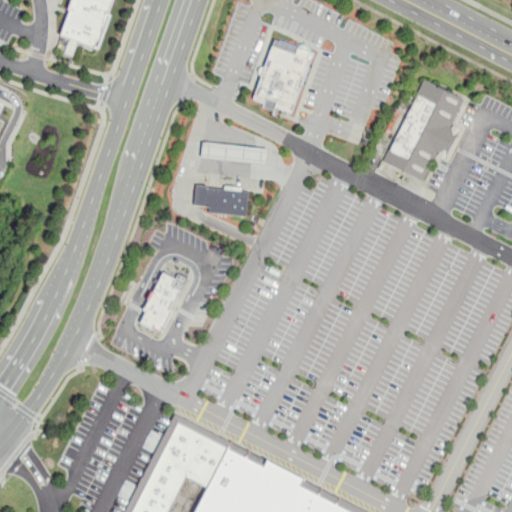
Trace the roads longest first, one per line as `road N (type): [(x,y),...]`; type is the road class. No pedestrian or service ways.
road 1 (primary): [(5,441),(85,315),(199,0)]
road 2 (primary): [(161,0),(67,269),(0,391)]
